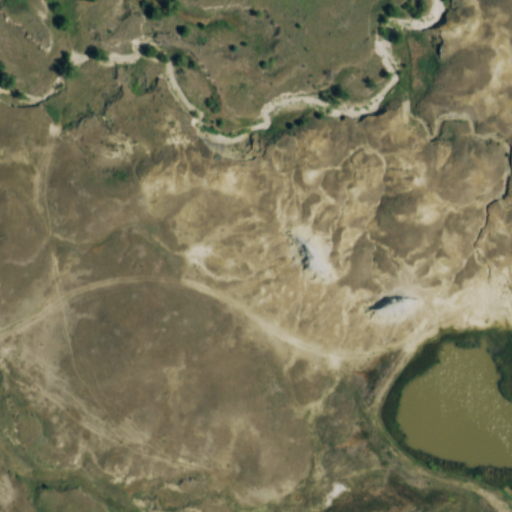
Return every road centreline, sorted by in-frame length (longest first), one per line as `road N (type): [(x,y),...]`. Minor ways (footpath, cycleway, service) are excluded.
road 1 (track): [(0,332),(92,284),(186,283),(338,365),(364,411),(393,361),(444,309),(511,305)]
road 2 (track): [(364,411),(402,460),(470,486),(501,511)]
